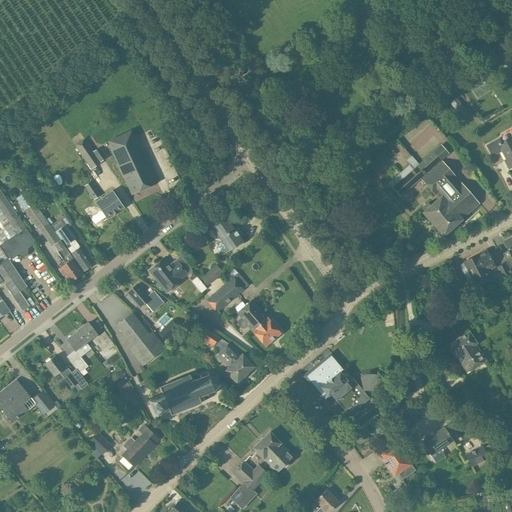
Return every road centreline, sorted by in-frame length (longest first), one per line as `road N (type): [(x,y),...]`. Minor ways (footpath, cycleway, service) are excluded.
road 1 (residential): [(0,354),(248,158)]
road 2 (tertiary): [(248,158),(141,0)]
road 3 (residential): [(138,511),(268,384)]
road 4 (tertiary): [(351,294),(511,215)]
road 5 (tertiary): [(351,294),(334,286),(248,158)]
road 6 (residential): [(376,511),(354,469),(268,384)]
road 7 (residential): [(268,384),(333,329),(351,294)]
